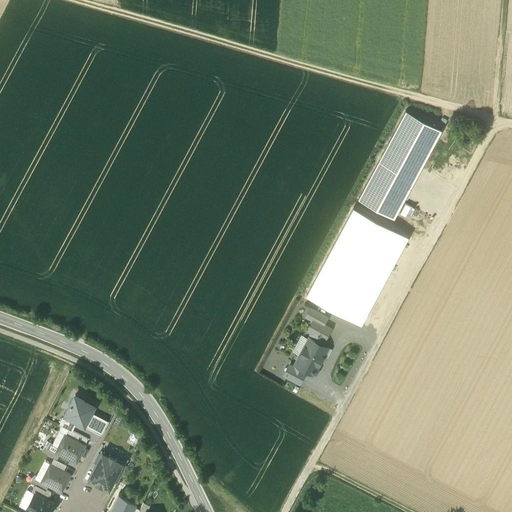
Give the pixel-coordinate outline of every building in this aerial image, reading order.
[(441,129),(406,110),(358,198),(394,217),(441,129)] [(326,317),(311,309),(307,316),(315,320),(322,324),(326,317)] [(322,324),(315,320),(311,327),(315,329),(310,339),(320,344),(329,328),(322,324)] [(320,344),(310,339),(296,363),(306,368),(308,369),(309,373),(312,374),(316,373),(318,370),(317,366),(323,355),(325,356),(328,355),(331,351),(330,348),(327,346),(326,347),(320,344)] [(306,368),(296,363),(294,367),(290,365),(285,375),(299,382),(306,368)] [(95,406),(75,395),(65,414),(85,425),(92,412),(95,406)] [(109,421),(92,412),(85,425),(102,434),(109,421)] [(60,425),(71,430),(73,424),(63,419),(60,425)] [(85,445),(65,435),(56,452),(60,454),(76,462),(85,445)] [(56,452),(44,446),(42,451),(57,459),(60,454),(56,452)] [(113,478),(120,463),(103,454),(98,463),(91,477),(108,486),(113,478)] [(126,466),(120,463),(113,478),(118,481),(126,466)] [(70,474),(50,464),(42,481),(49,485),(61,491),(70,474)] [(42,481),(33,477),(30,482),(35,484),(46,490),(49,485),(42,481)] [(46,490),(35,484),(32,491),(34,493),(35,492),(48,499),(51,493),(46,490)] [(48,499),(35,492),(34,493),(26,509),(31,511),(50,511),(52,509),(51,508),(54,502),(48,499)] [(131,511),(135,506),(137,502),(119,492),(109,511),(131,511)] [(147,511),(150,505),(143,502),(140,508),(138,511),(145,511),(146,511),(147,511)]
